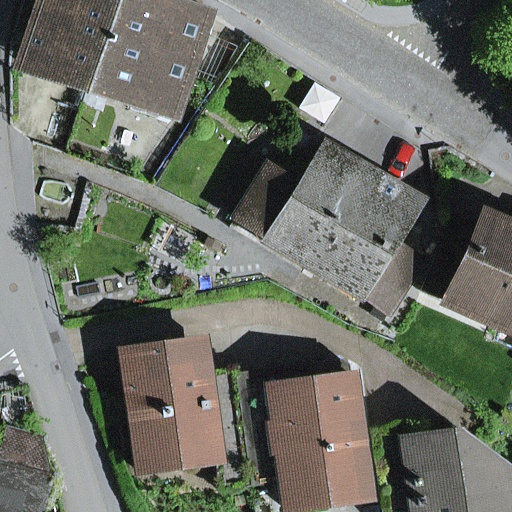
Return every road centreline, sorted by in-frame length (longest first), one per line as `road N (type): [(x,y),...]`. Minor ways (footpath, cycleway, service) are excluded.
road 1 (residential): [(34,305),(98,511)]
road 2 (tertiary): [(446,99),(267,0)]
road 3 (residential): [(0,176),(34,305)]
